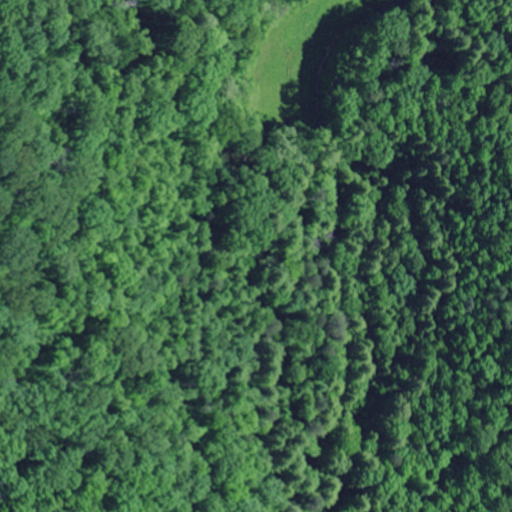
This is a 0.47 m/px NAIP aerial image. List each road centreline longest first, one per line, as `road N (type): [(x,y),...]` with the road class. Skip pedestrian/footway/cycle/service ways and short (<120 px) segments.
road 1 (track): [(295,511),(304,364),(270,148)]
road 2 (track): [(270,148),(366,36),(459,0)]
